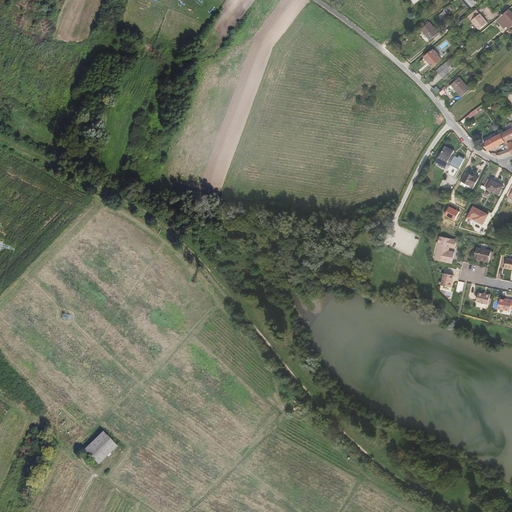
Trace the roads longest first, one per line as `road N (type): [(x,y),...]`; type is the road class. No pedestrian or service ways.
road 1 (track): [(472,511),(410,484),(342,432),(202,263),(141,209),(0,136)]
road 2 (residential): [(380,47),(475,148),(498,162)]
